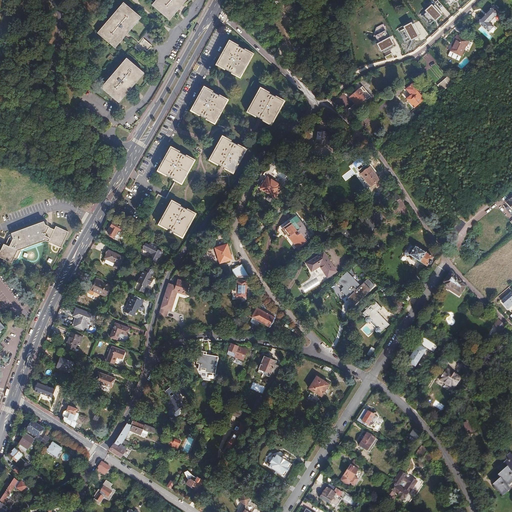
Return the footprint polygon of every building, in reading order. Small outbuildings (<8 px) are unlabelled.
[(145,0),(157,11),(156,12),(162,16),(163,16),(167,19),(172,14),(173,15),(185,0),(145,0)] [(427,13),(423,16),(431,25),(444,14),(435,5),(433,7),(432,5),(425,11),(427,13)] [(110,98),(116,103),(139,77),(133,72),(134,71),(129,66),(128,67),(120,60),(129,49),(135,55),(138,52),(142,55),(148,48),(138,40),(147,30),(130,15),(131,14),(125,9),(124,10),(119,6),(115,11),(114,10),(100,27),(96,33),(100,37),(100,38),(105,43),(106,42),(112,47),(102,57),(104,59),(87,78),(104,93),(103,94),(109,99),(110,98)] [(488,22),(497,13),(491,7),(477,21),(488,32),(493,27),(488,22)] [(405,30),(401,33),(407,44),(422,36),(416,24),(413,26),(412,24),(404,28),(405,30)] [(479,29),(490,40),(492,37),(481,27),(479,29)] [(387,31),(376,37),(380,43),(377,44),(381,52),(395,45),(387,31)] [(449,51),(460,56),(467,41),(456,36),(449,51)] [(248,56),(250,53),(232,43),(230,45),(228,44),(219,61),(221,62),(219,65),(237,75),(239,73),(241,74),(251,57),(248,56)] [(458,61),(460,56),(449,51),(447,56),(458,61)] [(462,69),(470,61),(466,57),(457,66),(462,69)] [(443,91),(455,81),(450,75),(438,85),(443,91)] [(407,99),(414,108),(424,100),(420,96),(422,94),(418,89),(413,83),(406,89),(411,95),(407,99)] [(223,102),(224,99),(206,88),(205,91),(203,90),(193,107),(195,108),(193,111),(212,121),(213,119),(215,120),(225,103),(223,102)] [(350,97),(357,106),(370,94),(367,90),(363,93),(359,89),(350,97)] [(279,103),(281,100),(263,90),(261,92),(259,91),(249,108),(251,109),(249,112),(268,123),(270,120),(272,121),(281,104),(279,103)] [(327,144),(327,140),(333,140),(334,134),(328,133),(328,132),(318,130),(316,143),(327,144)] [(241,151),(242,148),(224,138),(223,141),(220,139),(211,156),(213,158),(211,161),(230,171),(231,168),(233,169),(243,152),(241,151)] [(189,162),(191,159),(173,148),(171,151),(169,150),(163,161),(165,162),(160,171),(178,181),(180,178),(182,180),(192,163),(189,162)] [(369,187),(379,180),(370,167),(360,173),(369,187)] [(274,198),(281,188),(266,178),(260,188),(274,198)] [(160,202),(163,197),(157,193),(154,199),(160,202)] [(190,215),(192,212),(173,202),(171,205),(169,204),(160,221),(162,222),(160,225),(179,236),(180,232),(183,234),(192,216),(190,215)] [(367,230),(372,231),(372,229),(376,229),(376,226),(380,226),(382,217),(383,216),(381,213),(368,211),(359,218),(361,220),(361,225),(365,226),(365,225),(368,225),(367,230)] [(296,243),(299,247),(304,244),(303,243),(310,237),(305,231),(307,230),(296,216),(290,221),(291,222),(284,227),(290,236),(289,236),(295,244),(296,243)] [(43,239),(47,241),(48,239),(60,245),(67,231),(66,230),(65,231),(56,227),(56,226),(55,225),(53,228),(46,225),(47,222),(46,221),(45,220),(9,232),(9,231),(6,232),(6,233),(3,234),(2,235),(2,236),(3,237),(5,238),(3,243),(1,242),(0,244),(0,257),(9,261),(12,255),(15,257),(19,247),(43,239)] [(122,227),(112,222),(106,232),(110,234),(109,236),(116,240),(121,232),(119,232),(122,227)] [(144,228),(138,225),(133,233),(138,236),(141,237),(144,228)] [(48,239),(47,241),(59,247),(60,245),(48,239)] [(162,252),(155,249),(152,254),(145,251),(148,245),(145,243),(141,250),(150,254),(148,259),(155,262),(158,256),(160,256),(162,252)] [(155,249),(156,247),(153,246),(149,244),(148,245),(145,251),(152,254),(155,249)] [(215,248),(220,263),(232,259),(227,244),(215,248)] [(427,266),(429,263),(429,264),(430,263),(432,261),(432,260),(431,259),(433,257),(415,245),(410,254),(427,266)] [(118,269),(123,258),(109,251),(108,252),(107,251),(106,254),(107,255),(105,259),(106,259),(104,263),(118,269)] [(327,278),(336,272),(323,252),(306,263),(311,271),(319,266),(327,278)] [(247,275),(241,264),(231,268),(233,276),(247,275)] [(143,292),(145,287),(147,283),(150,284),(152,279),(150,278),(154,270),(145,266),(137,282),(136,282),(135,284),(136,284),(134,288),(143,292)] [(454,276),(450,272),(443,283),(446,284),(445,285),(450,288),(450,287),(461,294),(459,297),(469,304),(476,297),(454,276)] [(354,305),(370,289),(364,283),(359,288),(345,274),(336,282),(342,289),(339,292),(342,294),(345,297),(349,293),(351,294),(347,298),(354,305)] [(110,287),(96,280),(91,290),(106,297),(110,287)] [(160,312),(159,315),(166,317),(168,310),(171,311),(177,292),(185,295),(189,284),(178,280),(176,286),(169,284),(160,312)] [(246,282),(237,281),(236,297),(245,297),(246,282)] [(450,288),(445,285),(443,287),(447,290),(448,290),(459,297),(461,294),(450,287),(450,288)] [(151,290),(147,288),(144,293),(143,295),(148,297),(151,290)] [(510,293),(501,301),(507,309),(511,305),(511,295),(510,293)] [(140,305),(142,301),(130,296),(123,312),(132,316),(136,309),(140,310),(142,310),(143,307),(142,306),(140,305)] [(371,320),(381,331),(385,327),(386,328),(389,325),(377,312),(378,310),(372,304),(363,313),(364,314),(363,316),(365,317),(370,322),(371,320)] [(269,328),(269,329),(270,327),(271,328),(272,327),(271,326),(275,318),(276,319),(276,318),(275,317),(276,316),(275,316),(274,317),(256,308),(255,310),(248,307),(245,312),(253,316),(250,322),(258,327),(261,322),(269,327),(269,328)] [(74,312),(78,315),(77,318),(77,319),(75,318),(72,326),(83,330),(87,322),(91,323),(95,315),(75,308),(74,312)] [(426,317),(418,329),(424,333),(425,334),(433,321),(426,317)] [(495,342),(505,326),(498,319),(494,325),(498,328),(490,339),(495,342)] [(129,328),(118,324),(116,323),(110,337),(117,340),(120,333),(126,335),(129,328)] [(74,350),(79,336),(71,333),(66,347),(74,350)] [(419,344),(434,351),(437,345),(423,338),(419,344)] [(227,355),(244,361),(248,351),(231,344),(227,355)] [(425,351),(418,346),(407,363),(415,368),(425,351)] [(370,347),(366,355),(370,357),(375,349),(370,347)] [(123,360),(125,353),(113,348),(107,363),(114,365),(117,358),(123,360)] [(209,371),(216,372),(218,356),(204,353),(204,351),(199,350),(197,363),(200,363),(199,366),(210,368),(209,371)] [(459,355),(452,351),(449,356),(456,360),(459,355)] [(70,373),(73,363),(60,357),(56,367),(70,373)] [(271,373),(279,376),(284,368),(275,364),(276,362),(264,357),(258,372),(270,377),(271,373)] [(453,389),(460,378),(447,369),(440,380),(453,389)] [(116,390),(119,381),(103,375),(100,384),(116,390)] [(308,388),(321,396),(329,384),(316,376),(308,388)] [(253,382),(250,388),(263,393),(265,387),(253,382)] [(51,398),(54,390),(36,383),(33,391),(51,398)] [(80,392),(69,388),(67,396),(77,400),(80,392)] [(170,417),(177,418),(180,415),(180,411),(180,410),(181,408),(182,406),(180,403),(182,402),(182,399),(180,396),(182,394),(182,391),(180,388),(176,391),(173,388),(171,390),(170,389),(166,392),(166,394),(171,401),(168,403),(167,407),(171,411),(168,412),(168,415),(170,417)] [(460,404),(468,392),(465,390),(457,401),(460,404)] [(257,410),(264,399),(265,398),(262,396),(259,400),(259,399),(253,408),(257,410)] [(436,400),(432,405),(441,410),(444,406),(436,400)] [(68,424),(74,428),(76,423),(75,422),(78,414),(77,413),(75,412),(77,409),(68,407),(66,412),(65,411),(63,412),(62,416),(62,417),(63,418),(62,420),(68,424)] [(243,410),(235,408),(232,415),(240,418),(243,410)] [(369,428),(378,431),(380,427),(375,423),(379,418),(377,414),(374,414),(374,415),(368,411),(367,412),(363,410),(357,420),(369,428)] [(476,436),(471,417),(470,415),(466,416),(467,418),(463,419),(464,423),(463,423),(465,431),(469,430),(471,437),(476,436)] [(475,416),(471,417),(476,436),(480,435),(475,416)] [(129,420),(126,424),(142,430),(145,431),(152,434),(153,431),(154,430),(142,425),(129,420)] [(39,443),(42,438),(38,436),(42,429),(32,422),(26,431),(27,431),(26,434),(34,439),(39,443)] [(126,424),(113,445),(118,448),(120,445),(123,446),(126,446),(126,443),(125,443),(122,441),(129,430),(140,435),(142,430),(126,424)] [(229,455),(231,452),(247,427),(242,424),(240,428),(239,427),(237,430),(237,429),(232,437),(230,440),(229,440),(228,442),(229,443),(228,444),(228,445),(225,451),(225,453),(229,455)] [(409,437),(415,441),(420,433),(414,429),(409,437)] [(359,445),(369,451),(373,445),(374,446),(378,440),(367,433),(359,445)] [(27,450),(34,439),(26,434),(19,444),(27,450)] [(48,438),(44,435),(42,438),(39,443),(43,445),(48,438)] [(189,450),(193,439),(188,437),(183,448),(189,450)] [(174,443),(171,442),(169,445),(178,449),(181,442),(176,439),(174,443)] [(55,458),(62,449),(52,443),(46,452),(55,458)] [(421,458),(429,463),(433,456),(426,451),(427,449),(420,444),(413,455),(420,459),(421,458)] [(15,448),(22,454),(24,451),(18,445),(15,448)] [(109,450),(120,457),(125,448),(120,445),(118,448),(113,445),(109,450)] [(16,462),(23,455),(22,454),(15,448),(8,455),(16,462)] [(505,459),(496,467),(499,471),(494,475),(497,478),(492,483),(502,494),(507,489),(505,487),(511,482),(509,480),(511,477),(511,457),(507,452),(503,457),(505,459)] [(269,466),(282,474),(289,462),(277,454),(269,466)] [(102,462),(99,468),(100,468),(99,470),(104,474),(105,472),(106,472),(109,467),(102,462)] [(350,482),(354,485),(363,471),(360,469),(359,471),(357,469),(359,466),(355,463),(353,467),(350,465),(340,480),(348,485),(350,482)] [(404,497),(405,498),(409,493),(408,493),(416,480),(415,479),(415,478),(413,477),(412,477),(410,476),(410,477),(408,476),(409,475),(407,474),(406,475),(405,475),(406,474),(404,473),(404,472),(402,470),(401,471),(400,470),(384,495),(394,501),(396,497),(394,496),(396,494),(398,495),(397,496),(400,498),(401,497),(402,498),(403,498),(404,497)] [(196,490),(198,491),(204,482),(202,481),(202,480),(198,477),(197,478),(192,475),(190,479),(185,476),(182,481),(196,490)] [(319,475),(316,480),(321,484),(324,478),(319,475)] [(18,482),(10,493),(12,495),(13,494),(20,498),(27,493),(27,487),(27,484),(25,480),(24,477),(21,481),(18,479),(17,481),(18,482)] [(0,502),(3,505),(5,506),(7,503),(5,501),(10,493),(18,482),(17,481),(14,479),(13,481),(12,482),(8,487),(0,499),(0,502)] [(92,500),(99,505),(102,500),(100,499),(102,497),(108,500),(115,490),(110,486),(112,484),(106,480),(101,487),(102,488),(100,491),(98,489),(94,496),(94,497),(92,500)] [(288,489),(291,485),(284,480),(281,485),(288,489)] [(320,498),(329,504),(336,493),(334,492),(336,488),(329,483),(320,498)] [(252,486),(250,489),(253,491),(252,493),(255,495),(259,490),(252,486)] [(250,489),(248,487),(246,489),(241,496),(248,500),(250,497),(252,499),(255,495),(252,493),(253,491),(250,489)] [(353,506),(356,502),(344,495),(342,498),(353,506)] [(374,506),(379,511),(386,511),(380,505),(384,499),(382,497),(382,496),(381,495),(374,506)]
